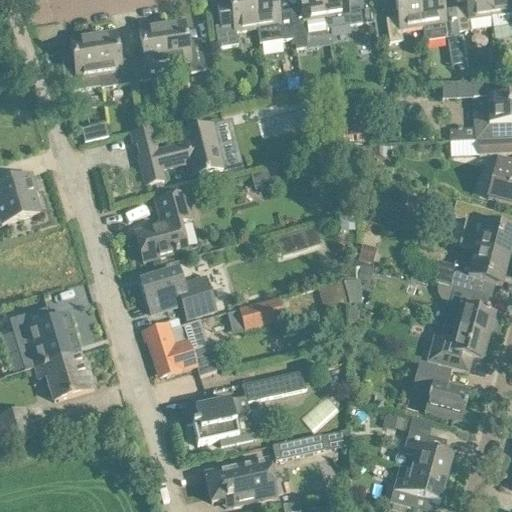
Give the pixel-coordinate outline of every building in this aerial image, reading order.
[(221,28),(215,29),(218,50),(225,49),(238,47),(236,34),(257,31),(252,0),(229,0),(230,5),(218,7),(221,23),(221,28)] [(252,0),(257,31),(259,47),(294,41),(293,36),(289,13),(278,14),(275,0),(252,0)] [(299,0),(301,11),(289,13),(293,36),(294,41),(296,52),(305,51),(306,38),(328,34),(326,20),(322,0),(299,0)] [(322,0),(326,20),(327,31),(349,28),(362,26),(361,22),(358,2),(346,4),(345,0),(322,0)] [(394,0),(398,19),(386,21),(389,41),(389,45),(402,43),(401,32),(422,29),(417,0),(394,0)] [(417,0),(422,29),(424,43),(459,38),(458,34),(455,11),(443,12),(440,0),(417,0)] [(465,0),(467,9),(455,11),(458,34),(471,32),(493,29),(491,18),(488,0),(465,0)] [(488,0),(491,18),(493,29),(511,25),(511,1),(511,2),(511,0),(488,0)] [(190,75),(205,73),(202,50),(188,52),(183,22),(171,24),(171,26),(161,28),(169,79),(170,79),(169,75),(180,70),(179,66),(189,65),(190,75)] [(138,29),(143,59),(131,60),(135,84),(169,79),(161,28),(152,29),(151,27),(138,29)] [(100,89),(135,84),(131,60),(119,62),(115,33),(102,35),(102,37),(93,38),(100,89)] [(73,60),(61,62),(62,71),(66,95),(79,93),(100,89),(93,38),(83,40),(83,38),(70,40),(73,60)] [(488,100),(473,101),(474,131),(474,143),(511,141),(511,99),(507,99),(488,100)] [(366,117),(341,119),(343,147),(368,146),(366,117)] [(157,128),(131,135),(134,147),(136,146),(146,188),(164,184),(161,172),(194,164),(198,178),(224,171),(242,167),(231,122),(213,126),(198,130),(179,134),(182,149),(176,151),(175,149),(159,153),(156,142),(160,141),(157,128)] [(105,127),(82,133),(85,146),(108,140),(105,127)] [(511,141),(474,143),(450,144),(450,159),(511,156),(511,141)] [(374,155),(359,154),(357,174),(372,176),(374,155)] [(487,201),(511,207),(511,164),(498,161),(487,201)] [(1,227),(40,216),(28,178),(0,185),(0,208),(2,208),(7,224),(1,226),(1,227)] [(185,196),(175,199),(156,204),(162,229),(135,236),(143,265),(162,260),(187,253),(179,225),(191,222),(185,196)] [(455,205),(452,217),(453,219),(465,222),(458,248),(475,253),(509,261),(511,248),(511,233),(509,232),(489,227),(492,214),(473,209),(469,208),(455,205)] [(316,230),(297,236),(302,253),(321,247),(316,230)] [(475,282),(494,287),(501,289),(509,261),(475,253),(470,269),(454,264),(448,288),(454,290),(491,300),(491,299),(471,294),(475,282)] [(187,322),(215,313),(205,281),(182,288),(177,273),(140,284),(150,317),(182,307),(187,322)] [(322,312),(361,311),(360,284),(321,286),(322,312)] [(454,290),(449,306),(443,328),(488,340),(494,317),(481,313),(485,298),(491,300),(454,290)] [(279,299),(238,310),(245,333),(285,322),(279,299)] [(48,311),(8,323),(24,374),(35,370),(79,357),(67,319),(52,323),(48,311)] [(166,380),(185,374),(197,370),(200,380),(216,374),(200,322),(170,332),(168,326),(143,334),(144,336),(146,335),(157,369),(162,368),(166,380)] [(440,342),(433,340),(426,365),(433,367),(464,375),(468,360),(482,363),(488,340),(443,328),(440,342)] [(79,357),(35,370),(38,380),(46,378),(54,404),(74,398),(93,392),(88,374),(87,374),(87,375),(84,376),(82,368),(79,357)] [(426,365),(424,365),(419,363),(412,389),(430,393),(424,416),(442,421),(461,426),(469,395),(447,389),(450,377),(439,374),(440,369),(464,375),(433,367),(426,365)] [(220,450),(240,446),(255,443),(247,406),(306,393),(304,385),(315,383),(313,373),(240,388),(243,400),(195,410),(195,413),(184,415),(187,429),(193,427),(197,449),(219,444),(220,450)] [(0,419),(0,448),(32,439),(24,412),(0,419)] [(425,452),(429,439),(432,427),(412,421),(411,423),(385,417),(382,429),(408,436),(402,457),(401,457),(398,469),(399,470),(446,482),(452,459),(425,452)] [(270,449),(273,465),(348,448),(348,433),(321,439),(320,438),(270,449)] [(232,509),(275,500),(267,463),(205,476),(211,505),(231,501),(232,509)] [(440,506),(446,482),(399,470),(396,482),(389,505),(409,511),(413,498),(440,506)]
